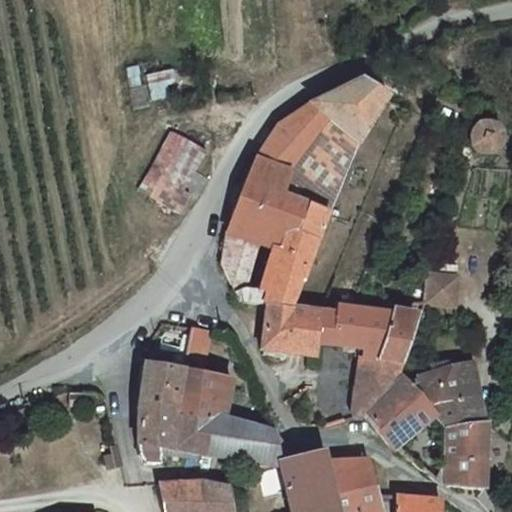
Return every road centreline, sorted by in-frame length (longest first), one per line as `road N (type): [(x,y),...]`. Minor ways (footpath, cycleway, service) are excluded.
road 1 (unclassified): [(178,264),(230,159),(281,96),(422,28),(511,10)]
road 2 (residential): [(178,264),(228,318),(292,438),(306,446),(362,441),(473,511)]
road 3 (unclassified): [(0,394),(98,345),(146,310),(178,264)]
